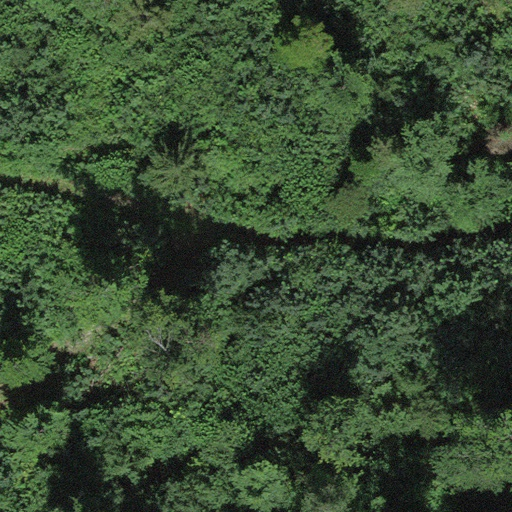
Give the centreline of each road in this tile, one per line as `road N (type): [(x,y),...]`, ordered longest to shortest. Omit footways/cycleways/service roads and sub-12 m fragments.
road 1 (track): [(235,230),(101,324),(0,380)]
road 2 (track): [(235,230),(443,237),(511,222)]
